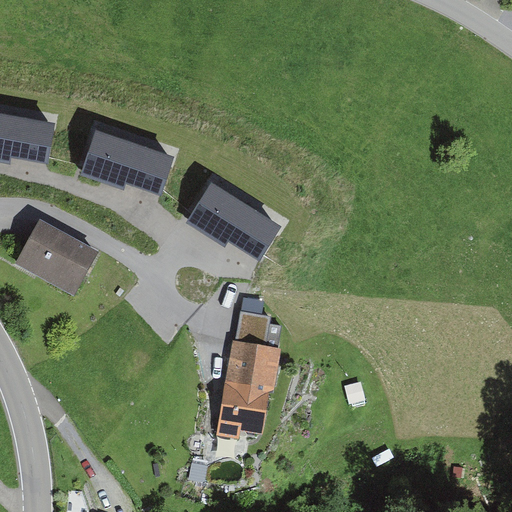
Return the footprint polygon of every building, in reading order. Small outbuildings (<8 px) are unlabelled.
[(46,165),(54,124),(0,113),(0,161),(10,164),(11,158),(46,165)] [(160,195),(173,156),(98,131),(82,176),(124,190),(126,184),(160,195)] [(259,261),(281,226),(214,184),(188,224),(226,247),(229,242),(259,261)] [(104,253),(53,224),(28,268),(80,297),(104,253)] [(302,343),(251,331),(227,434),(278,446),(302,343)]
